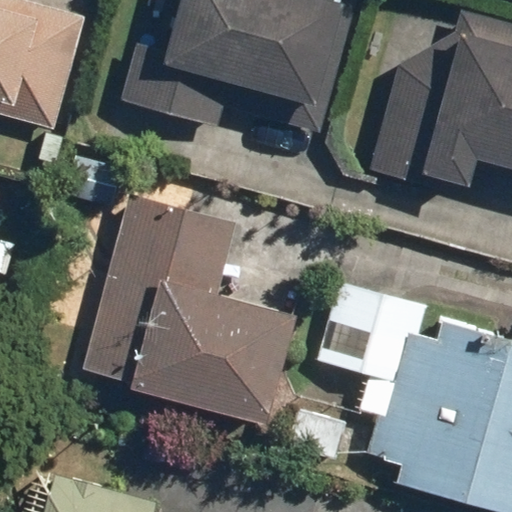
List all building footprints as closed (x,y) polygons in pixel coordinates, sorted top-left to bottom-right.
[(0,0),(0,110),(53,124),(82,11),(39,0),(0,0)] [(317,121),(350,0),(175,0),(163,45),(136,38),(121,95),(216,121),(224,95),(317,121)] [(474,156),(511,165),(511,21),(457,8),(452,28),(397,56),(368,169),(416,181),(419,171),(467,184),(474,156)] [(129,386),(265,421),(293,311),(212,290),(231,218),(127,192),(82,367),(130,380),(129,386)] [(392,479),(505,511),(511,511),(511,337),(441,317),(435,338),(415,332),(424,303),(337,277),(314,354),(386,375),(364,452),(397,461),(392,479)] [(285,443),(332,457),(343,419),(296,405),(285,443)] [(149,511),(153,498),(52,471),(41,511),(33,511),(21,509),(20,511),(149,511)]
